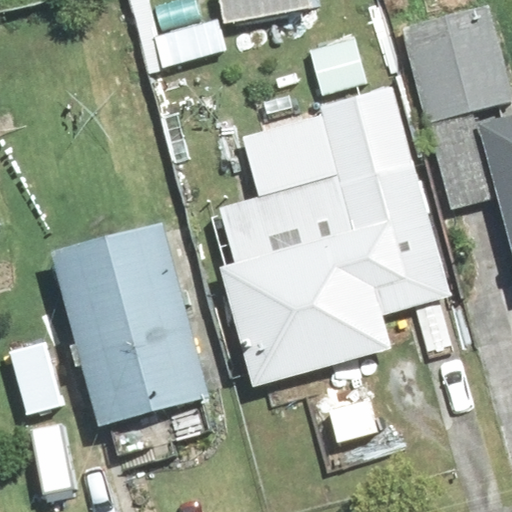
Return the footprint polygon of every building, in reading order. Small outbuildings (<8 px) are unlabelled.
[(225,0),(230,24),(319,9),(317,0),(225,0)] [(511,2),(398,32),(448,221),(484,212),(511,315),(511,2)] [(161,32),(167,69),(232,58),(226,21),(161,32)] [(202,211),(248,397),(453,347),(386,76),(306,96),(327,181),(202,211)] [(160,245),(42,277),(89,449),(208,417),(160,245)]
